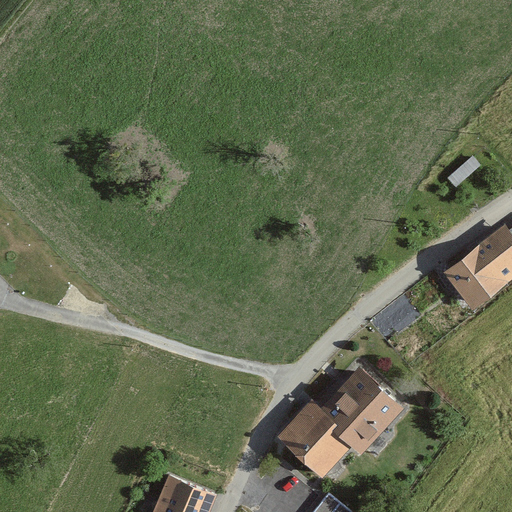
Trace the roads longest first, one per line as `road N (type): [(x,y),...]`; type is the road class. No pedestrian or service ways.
road 1 (residential): [(511,204),(383,299),(289,383),(226,511)]
road 2 (unknown): [(289,383),(17,300)]
